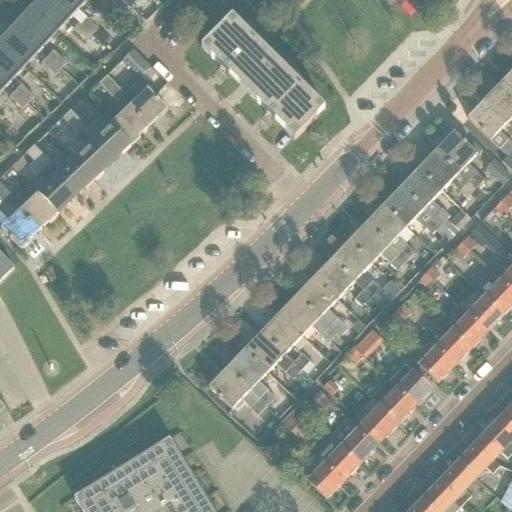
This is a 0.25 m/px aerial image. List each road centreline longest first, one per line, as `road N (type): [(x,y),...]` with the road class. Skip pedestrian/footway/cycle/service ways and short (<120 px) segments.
road 1 (secondary): [(0,464),(155,348),(305,207)]
road 2 (residential): [(305,207),(139,34)]
road 3 (secondary): [(305,207),(462,42)]
road 4 (residential): [(376,511),(511,367)]
